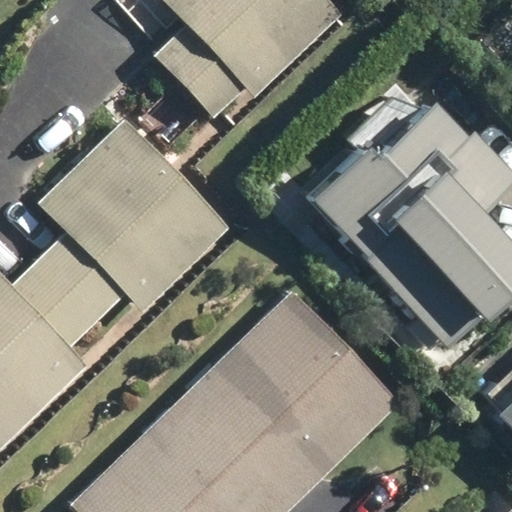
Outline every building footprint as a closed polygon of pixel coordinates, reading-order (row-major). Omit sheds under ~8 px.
[(335,14),(321,0),(152,0),(175,24),(144,54),(205,119),(236,89),(245,98),(335,14)] [(496,176),(420,97),(359,155),(345,141),(287,197),(336,248),(363,222),(461,324),(511,274),(511,254),(466,206),(496,176)] [(0,280),(0,442),(81,366),(63,347),(118,295),(135,313),(224,229),(118,117),(28,202),(56,232),(3,283),(0,280)] [(61,504),(68,511),(279,511),(395,401),(285,288),(61,504)] [(511,355),(461,403),(511,456),(511,355)] [(502,511),(493,503),(483,511),(502,511)]
